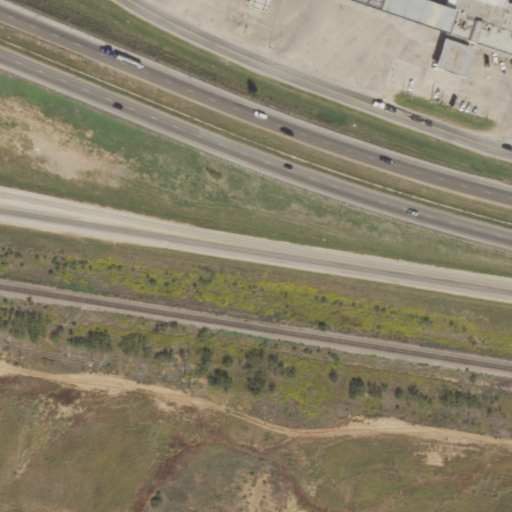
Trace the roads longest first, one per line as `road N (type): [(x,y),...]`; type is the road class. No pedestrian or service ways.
road 1 (motorway): [(511,206),(310,147),(0,22)]
road 2 (motorway): [(0,63),(271,170),(511,244)]
road 3 (secondary): [(0,204),(511,286)]
road 4 (secondary): [(511,151),(219,41),(143,0)]
